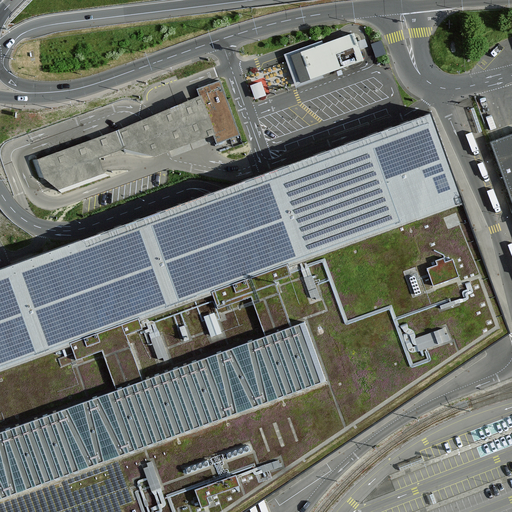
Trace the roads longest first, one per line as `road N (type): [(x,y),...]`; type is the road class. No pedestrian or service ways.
road 1 (unclassified): [(37,92),(85,86),(272,23),(447,0)]
road 2 (motorway): [(0,46),(43,21),(218,0)]
